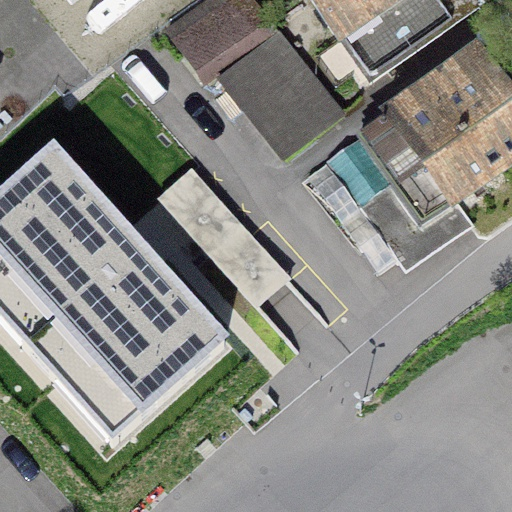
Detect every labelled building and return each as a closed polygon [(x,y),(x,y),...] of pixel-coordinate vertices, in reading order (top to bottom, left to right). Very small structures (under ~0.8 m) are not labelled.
[(282,165),(337,121),(242,0),(208,0),(211,3),(126,64),(164,117),(215,81),(282,165)] [(303,0),(365,88),(475,10),(467,0),(465,0),(462,2),(459,0),(303,0)] [(511,164),(511,119),(471,62),(388,122),(451,209),(511,164)] [(467,232),(451,209),(388,122),(329,165),(408,275),(467,232)] [(43,161),(0,198),(0,329),(105,447),(212,352),(43,161)] [(195,177),(164,203),(254,309),(285,284),(195,177)]
